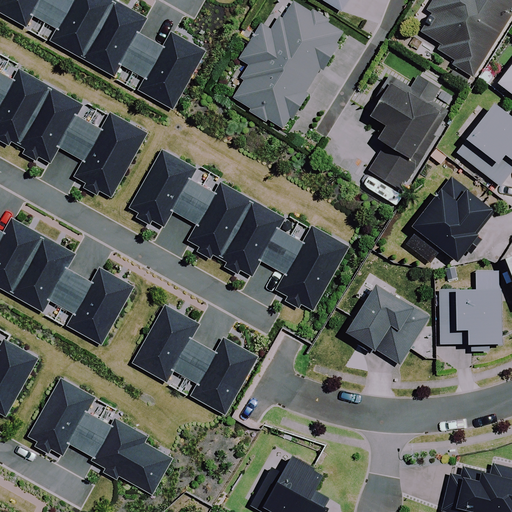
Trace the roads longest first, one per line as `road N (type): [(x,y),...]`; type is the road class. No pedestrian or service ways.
road 1 (residential): [(271,323),(0,172)]
road 2 (residential): [(511,396),(438,413),(388,413)]
road 3 (residential): [(388,413),(269,379)]
